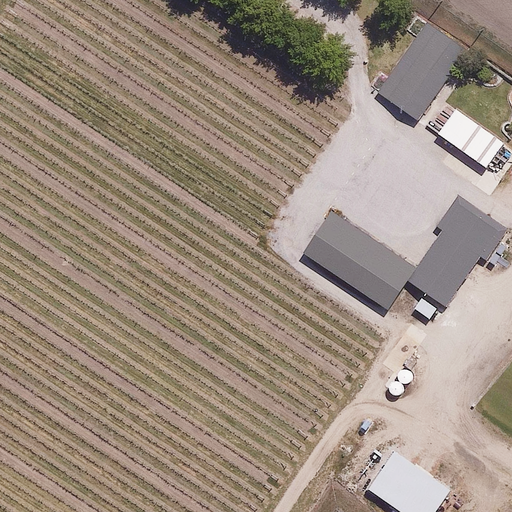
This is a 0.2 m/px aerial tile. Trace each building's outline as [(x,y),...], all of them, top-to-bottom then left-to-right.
[(460,57),(419,27),(369,97),(410,126),(460,57)] [(496,148),(448,114),(429,142),(476,175),(496,148)] [(487,169),(474,188),(491,199),(503,181),(487,169)] [(458,209),(401,288),(437,314),(494,234),(458,209)] [(404,274),(322,216),(294,255),(376,313),(404,274)] [(439,511),(453,494),(393,452),(366,489),(397,511),(439,511)]
